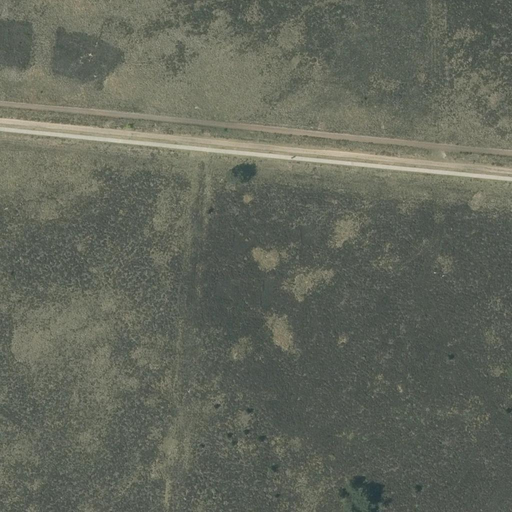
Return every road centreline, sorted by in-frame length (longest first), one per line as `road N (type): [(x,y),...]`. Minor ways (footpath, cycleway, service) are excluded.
road 1 (track): [(0,122),(511,172)]
road 2 (unknown): [(0,104),(511,154)]
